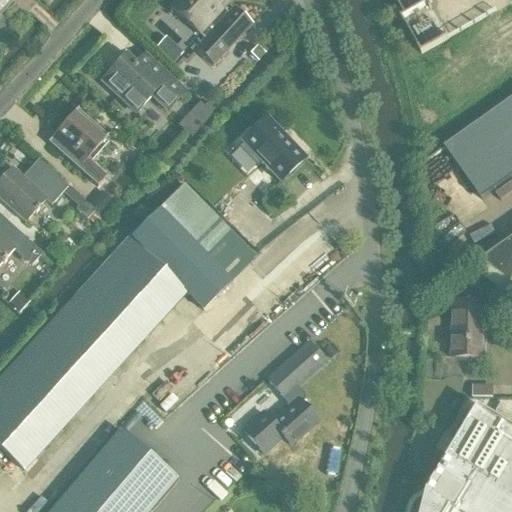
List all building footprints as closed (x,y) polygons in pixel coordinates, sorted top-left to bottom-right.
[(0,0),(0,18),(14,3),(11,0),(0,0)] [(177,0),(170,8),(206,41),(196,51),(214,67),(252,26),(235,10),(229,16),(223,10),(232,0),(177,0)] [(257,61),(264,54),(257,47),(250,54),(257,61)] [(126,57),(103,81),(136,113),(152,96),(168,111),(184,94),(153,64),(144,55),(134,65),(126,57)] [(483,201),(511,179),(511,102),(446,150),(483,201)] [(200,103),(177,128),(187,136),(191,140),(213,116),(209,112),(200,103)] [(88,161),(108,138),(78,111),(48,145),(98,189),(107,178),(88,161)] [(244,145),(238,150),(255,168),(261,162),(280,182),(281,183),(303,162),(277,135),(279,133),(267,121),(243,144),(244,145)] [(68,188),(45,167),(29,185),(12,170),(0,183),(0,200),(25,223),(45,201),(51,207),(62,194),(78,209),(76,211),(87,221),(89,219),(90,221),(90,222),(97,228),(104,221),(95,213),(68,188)] [(232,284),(206,258),(160,212),(133,239),(128,235),(117,247),(176,304),(186,293),(205,312),(232,284)] [(0,225),(0,266),(14,251),(20,257),(20,262),(24,265),(29,264),(31,267),(42,255),(5,221),(0,225)] [(511,241),(488,258),(478,272),(511,295),(511,293),(511,241)] [(0,450),(23,471),(176,304),(117,247),(75,293),(78,296),(0,381),(0,450)] [(485,361),(486,304),(455,304),(453,360),(485,361)] [(265,457),(284,439),(292,448),(319,424),(293,395),(328,365),(310,344),(268,381),(286,402),(293,410),(274,426),(264,415),(244,433),(265,457)] [(511,410),(501,404),(496,413),(511,422),(511,410)] [(511,511),(511,429),(479,409),(428,494),(423,511),(511,511)] [(120,434),(52,511),(148,511),(170,487),(175,481),(176,482),(176,481),(120,432),(119,433),(120,434)]
